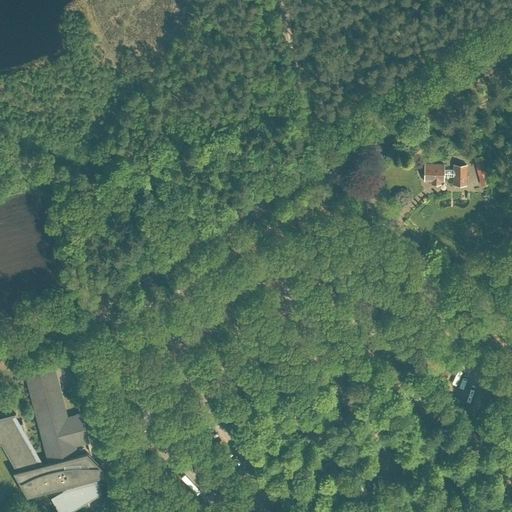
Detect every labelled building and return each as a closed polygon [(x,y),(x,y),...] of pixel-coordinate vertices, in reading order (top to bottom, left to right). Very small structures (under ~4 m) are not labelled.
[(480,174),(486,173),(481,155),(476,157),(480,174)] [(454,169),(444,168),(444,164),(425,163),(424,181),(425,181),(425,180),(431,180),(431,183),(441,184),(441,181),(444,181),(444,176),(453,176),(453,184),(467,184),(467,163),(454,163),(454,169)] [(74,369),(88,365),(85,358),(72,362),(74,369)] [(44,463),(15,413),(0,416),(0,443),(1,443),(31,494),(61,486),(62,490),(51,496),(59,511),(61,511),(67,509),(68,511),(86,502),(85,499),(101,490),(97,477),(109,473),(87,452),(87,451),(79,453),(76,445),(88,442),(81,414),(66,417),(53,368),(27,374),(50,461),(44,463)] [(469,409),(474,388),(468,387),(464,408),(469,409)] [(123,429),(111,432),(114,443),(126,440),(123,429)] [(193,469),(202,475),(204,471),(195,465),(193,469)] [(101,496),(87,504),(91,511),(105,503),(101,496)]
